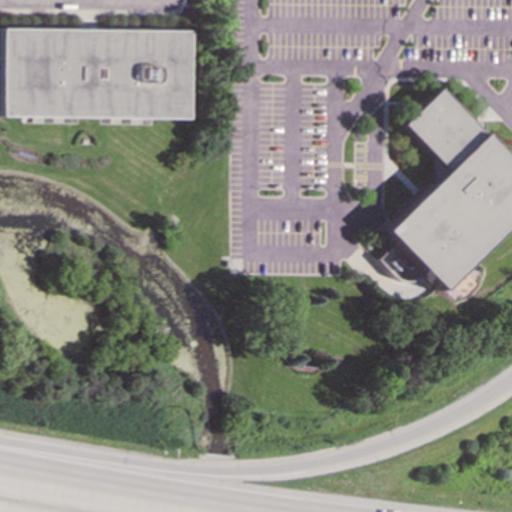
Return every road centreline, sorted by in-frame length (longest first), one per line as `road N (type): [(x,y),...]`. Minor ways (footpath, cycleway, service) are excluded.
road 1 (motorway): [(511,379),(417,435),(305,467),(177,470),(0,443)]
road 2 (motorway): [(277,511),(0,474)]
